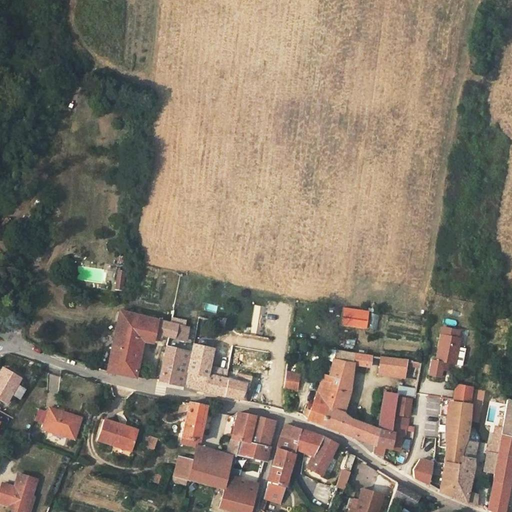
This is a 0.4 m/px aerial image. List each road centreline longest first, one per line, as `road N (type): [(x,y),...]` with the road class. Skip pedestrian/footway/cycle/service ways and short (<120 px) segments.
road 1 (residential): [(281,416),(127,384),(14,343),(0,348)]
road 2 (residential): [(470,511),(340,438),(281,416)]
